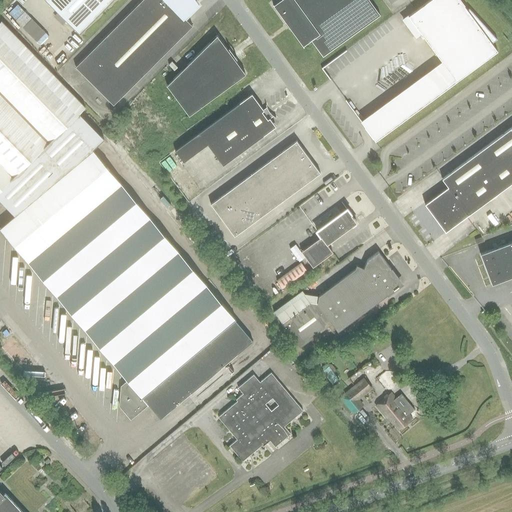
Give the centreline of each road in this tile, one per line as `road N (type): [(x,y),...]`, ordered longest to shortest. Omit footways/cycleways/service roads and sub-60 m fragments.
road 1 (unclassified): [(511,413),(486,346),(227,0)]
road 2 (tertiary): [(325,511),(511,441)]
road 3 (residential): [(115,511),(0,383)]
road 4 (unknown): [(177,511),(309,429)]
